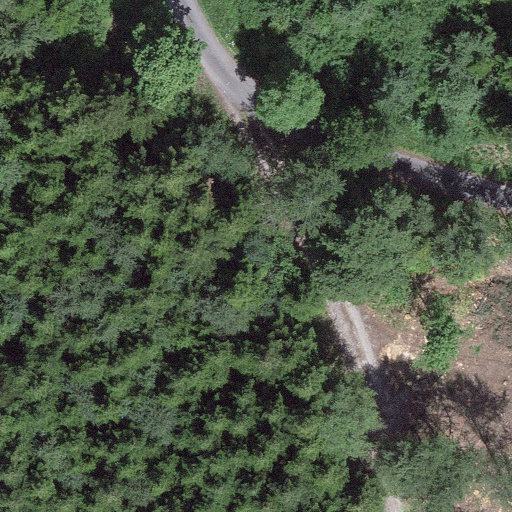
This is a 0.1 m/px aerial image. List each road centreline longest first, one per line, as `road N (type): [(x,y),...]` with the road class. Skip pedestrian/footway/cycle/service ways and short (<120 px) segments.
road 1 (track): [(392,511),(364,348),(262,113)]
road 2 (track): [(181,0),(208,57),(262,113),(511,206)]
